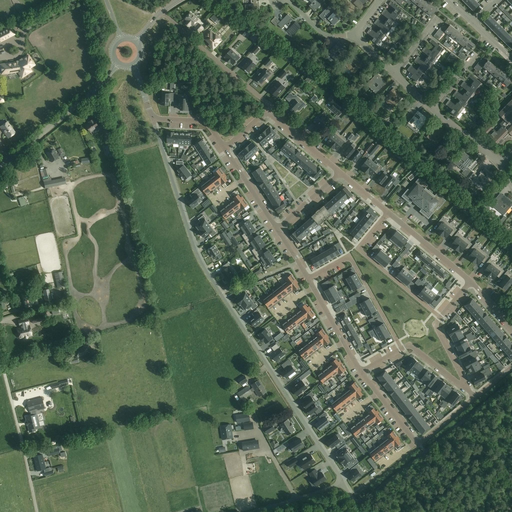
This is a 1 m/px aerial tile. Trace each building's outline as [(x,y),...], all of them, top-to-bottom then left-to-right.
[(260,9),(259,0),(251,0),(251,4),(245,5),(245,10),(260,9)] [(324,1),(323,0),(309,0),(312,2),(309,6),(314,11),(324,1)] [(414,8),(416,5),(420,0),(411,0),(411,1),(415,3),(412,7),(414,8)] [(420,7),(415,13),(417,14),(421,8),(426,2),(424,0),(420,0),(416,5),(420,7)] [(474,0),(468,6),(473,11),(478,5),(474,0)] [(423,16),(426,12),(431,6),(430,4),(430,3),(427,1),(426,2),(421,8),(425,11),(422,15),(423,16)] [(395,9),(393,11),(400,17),(404,12),(390,2),(388,4),(395,9)] [(324,21),(328,18),(334,24),(339,20),(336,17),(338,15),(329,6),(319,16),(324,21)] [(431,16),(437,10),(431,6),(426,12),(429,15),(427,18),(428,20),(431,16)] [(385,9),(383,11),(396,21),(400,17),(393,11),(391,14),(385,9)] [(211,18),(217,24),(224,16),(218,11),(211,18)] [(387,18),(386,21),(393,26),(396,21),(383,11),(381,14),(387,18)] [(198,20),(191,13),(185,19),(187,21),(185,24),(189,27),(191,25),(193,26),(193,25),(196,27),(194,29),(199,33),(204,28),(199,24),(198,24),(196,22),(198,20)] [(276,26),(277,25),(281,28),(285,24),(290,28),(287,31),(292,35),(300,27),(295,22),(293,25),(291,23),(293,20),(287,14),(280,22),(277,19),(273,23),(276,26)] [(488,26),(494,21),(489,16),(484,22),(488,26)] [(377,19),(376,21),(389,31),(393,26),(386,21),(384,23),(377,19)] [(376,21),(374,23),(380,28),(378,30),(385,36),(389,31),(376,21)] [(494,21),(488,26),(493,31),(498,25),(494,21)] [(447,39),(449,36),(455,29),(450,25),(448,28),(446,30),(444,32),(448,35),(445,38),(447,39)] [(503,30),(498,25),(493,31),(497,35),(503,30)] [(0,40),(14,34),(10,27),(0,32),(0,40)] [(241,33),(245,36),(249,31),(246,27),(241,33)] [(370,28),(368,30),(382,40),(385,36),(378,30),(376,33),(370,28)] [(450,45),(455,40),(454,40),(460,33),(455,29),(449,36),(453,38),(448,44),(450,45)] [(367,33),(373,38),(371,40),(378,45),(382,40),(368,30),(367,33)] [(503,30),(497,35),(502,40),(507,34),(503,30)] [(210,31),(204,38),(210,44),(208,45),(213,49),(221,41),(219,39),(220,39),(215,35),(210,31)] [(454,40),(455,40),(458,42),(455,46),(457,47),(459,44),(465,37),(460,33),(454,40)] [(507,34),(502,40),(506,44),(511,39),(507,34)] [(463,46),(459,51),(460,53),(462,51),(464,48),(470,41),(465,37),(459,44),(463,46)] [(433,49),(440,54),(444,49),(431,39),(429,42),(435,46),(433,49)] [(470,52),(475,45),(470,41),(464,48),(468,50),(465,53),(467,55),(469,51),(470,52)] [(337,62),(348,51),(338,42),(328,53),(337,62)] [(257,46),(251,52),(254,54),(260,49),(260,48),(257,46)] [(425,47),(423,49),(436,59),(440,54),(433,49),(431,51),(425,47)] [(240,58),(236,55),(231,49),(224,57),(227,59),(226,60),(229,63),(230,63),(233,65),(233,64),(235,66),(237,63),(236,62),(240,58)] [(436,59),(423,49),(422,51),(428,56),(426,59),(432,64),(436,59)] [(0,67),(1,74),(18,71),(21,77),(31,71),(29,68),(34,65),(28,55),(18,62),(0,64),(0,67)] [(350,72),(353,75),(364,63),(354,55),(344,66),(346,69),(345,70),(348,74),(350,72)] [(417,57),(416,59),(429,69),(430,70),(434,65),(432,64),(426,59),(423,61),(417,57)] [(256,65),(256,64),(250,59),(242,67),(248,73),(256,65)] [(429,69),(416,59),(414,61),(420,65),(418,68),(425,73),(429,69)] [(484,65),(482,67),(486,69),(483,73),(485,74),(487,71),(493,64),(488,60),(486,62),(484,65)] [(490,78),(492,75),(498,68),(493,64),(487,71),(491,73),(488,77),(490,78)] [(425,73),(418,68),(416,70),(410,66),(409,68),(412,70),(422,78),(425,73)] [(412,70),(409,68),(407,70),(413,75),(411,77),(418,83),(422,78),(412,70)] [(493,81),(495,82),(497,79),(503,72),(498,68),(492,75),(496,77),(493,81)] [(261,84),(264,81),(265,81),(266,79),(268,77),(271,74),(269,72),(270,72),(269,71),(267,70),(267,69),(265,71),(264,70),(260,73),(258,75),(259,75),(255,79),(261,84)] [(287,73),(284,70),(278,76),(281,79),(287,73)] [(501,81),(498,85),(500,86),(502,83),(502,82),(508,76),(503,72),(497,79),(501,81)] [(377,74),(366,85),(375,94),(386,83),(377,74)] [(472,84),(479,89),(482,84),(469,74),(467,76),(474,81),(472,84)] [(511,79),(508,76),(502,82),(502,83),(506,85),(503,88),(505,90),(507,87),(511,80),(511,79)] [(273,95),(275,97),(276,97),(285,88),(278,81),(269,91),(273,94),(273,95)] [(479,89),(472,84),(470,86),(464,81),(462,84),(475,94),(479,89)] [(475,94),(462,84),(460,86),(466,91),(464,93),(471,98),(475,94)] [(309,95),(311,92),(306,87),(303,90),(309,95)] [(392,108),(403,97),(393,88),(383,99),(392,108)] [(471,98),(464,93),(462,96),(456,91),(454,93),(467,103),(471,98)] [(162,100),(161,100),(161,105),(168,105),(169,102),(170,102),(170,101),(173,101),(174,93),(163,93),(162,100)] [(296,98),(294,96),(290,93),(285,98),(289,101),(291,103),(287,108),(289,109),(288,110),(291,113),(292,112),(293,114),(294,113),(295,114),(298,110),(299,111),(302,107),(301,106),(304,102),(297,97),(296,98)] [(467,103),(454,93),(453,95),(459,100),(457,103),(464,108),(467,103)] [(330,108),(338,115),(343,110),(341,108),(344,104),(335,96),(330,103),(332,105),(330,108)] [(187,99),(176,99),(176,105),(179,106),(179,107),(180,107),(180,110),(188,110),(188,105),(187,105),(187,99)] [(449,100),(447,103),(460,113),(464,108),(457,103),(455,105),(449,100)] [(511,100),(504,109),(503,108),(498,114),(504,120),(500,124),(502,126),(496,132),(493,129),(488,135),(499,146),(504,140),(503,139),(509,133),(511,136),(511,100)] [(460,113),(447,103),(445,105),(452,110),(449,112),(456,118),(460,113)] [(408,113),(413,116),(417,111),(412,107),(408,113)] [(323,115),(325,113),(325,112),(322,110),(317,116),(320,119),(323,115)] [(418,131),(428,119),(417,111),(408,123),(418,131)] [(86,126),(90,132),(99,127),(100,129),(105,127),(101,122),(97,124),(94,119),(90,122),(90,123),(86,126)] [(325,126),(319,121),(311,130),(317,135),(325,126)] [(0,126),(8,138),(15,133),(7,122),(0,126)] [(487,133),(492,128),(488,124),(483,130),(487,133)] [(436,145),(446,133),(436,125),(426,137),(436,145)] [(266,131),(272,138),(276,134),(270,127),(266,131)] [(341,136),(333,129),(328,135),(331,138),(327,142),(329,144),(329,145),(331,147),(341,136)] [(261,134),(261,135),(268,142),(272,138),(266,131),(266,130),(261,134)] [(261,135),(257,138),(263,146),(268,142),(261,135)] [(337,150),(346,140),(341,136),(331,147),(334,149),(335,149),(337,150)] [(194,145),(197,150),(206,145),(203,140),(202,140),(201,139),(199,141),(199,142),(194,145)] [(254,153),(255,153),(259,149),(252,142),(248,146),(254,153)] [(285,154),(292,146),(287,142),(280,150),(285,154)] [(353,143),(344,154),(349,159),(357,149),(356,149),(356,150),(354,147),(355,145),(353,143)] [(368,152),(372,155),(379,146),(375,143),(368,152)] [(112,145),(106,146),(105,146),(107,154),(109,154),(110,158),(116,156),(115,152),(113,152),(112,145)] [(206,145),(197,150),(201,155),(209,149),(206,145)] [(243,150),(244,150),(251,158),(255,154),(255,153),(254,153),(248,146),(243,150)] [(290,157),(296,149),(292,146),(285,154),(286,153),(290,157)] [(57,155),(54,149),(46,154),(51,162),(59,158),(58,156),(59,156),(58,154),(57,155)] [(209,149),(201,155),(204,160),(212,154),(209,149)] [(294,161),(301,153),(296,149),(290,157),(294,160),(293,161),(294,161)] [(357,149),(349,159),(349,158),(355,163),(364,152),(361,150),(359,152),(357,149)] [(246,162),(251,158),(244,150),(238,155),(241,159),(243,158),(246,162)] [(466,167),(473,159),(463,151),(453,163),(463,171),(461,173),(466,177),(471,171),(466,167)] [(213,153),(212,154),(204,160),(207,165),(216,159),(215,158),(216,158),(213,153)] [(298,165),(305,157),(301,153),(294,161),(298,165)] [(365,172),(373,162),(370,160),(373,157),(371,155),(361,167),(363,169),(363,170),(365,172)] [(303,168),(309,160),(305,157),(298,165),(299,164),(303,168)] [(307,171),(314,164),(309,160),(303,168),(307,171)] [(179,164),(182,167),(178,170),(180,173),(179,174),(184,180),(191,175),(184,166),(183,164),(183,161),(176,161),(176,164),(179,164)] [(371,175),(375,170),(378,172),(383,167),(378,163),(376,165),(373,162),(365,172),(368,174),(369,173),(371,175)] [(312,175),(318,167),(314,164),(307,171),(312,175),(311,175),(312,175)] [(321,177),(324,172),(318,167),(312,175),(316,179),(319,175),(321,177)] [(218,179),(224,174),(220,168),(213,174),(215,175),(218,179)] [(263,172),(260,168),(252,173),(255,178),(263,172)] [(419,168),(408,178),(410,180),(422,170),(419,168)] [(478,176),(473,173),(468,179),(473,183),(475,181),(484,189),(494,177),(484,169),(478,176)] [(267,177),(263,172),(255,178),(258,182),(258,183),(267,177)] [(384,172),(377,180),(382,185),(391,174),(389,176),(384,172)] [(224,174),(218,179),(221,183),(222,185),(227,181),(225,177),(226,176),(224,174)] [(391,174),(382,185),(387,189),(392,183),(396,186),(400,181),(391,174)] [(221,183),(218,179),(215,175),(210,179),(216,187),(221,183)] [(261,187),(270,182),(267,177),(258,183),(261,187)] [(408,189),(406,191),(401,196),(404,198),(408,201),(407,201),(410,204),(413,201),(422,208),(419,211),(423,214),(423,213),(426,216),(426,217),(428,219),(438,207),(439,208),(446,200),(437,193),(435,195),(426,188),(428,185),(419,178),(409,190),(408,189)] [(66,184),(65,179),(44,183),(45,188),(66,184)] [(216,187),(210,179),(205,183),(212,191),(216,187)] [(273,187),(270,182),(261,187),(262,188),(262,187),(265,192),(274,186),(273,187)] [(205,183),(201,187),(207,194),(212,191),(205,183)] [(277,191),(274,186),(265,192),(268,197),(277,191)] [(341,191),(348,198),(347,198),(348,200),(353,196),(345,187),(341,191)] [(190,195),(192,197),(193,199),(188,202),(193,208),(202,201),(197,195),(201,193),(198,188),(190,195)] [(271,202),(279,196),(276,192),(277,191),(268,197),(271,202)] [(341,191),(337,195),(343,202),(347,198),(348,198),(341,191)] [(237,204),(244,199),(242,197),(240,198),(238,195),(233,199),(234,200),(237,204)] [(337,195),(333,199),(339,206),(340,207),(344,203),(343,202),(337,195)] [(499,195),(490,206),(492,208),(494,207),(503,215),(504,214),(505,216),(503,218),(506,220),(508,218),(507,217),(509,215),(506,212),(511,204),(511,202),(503,195),(501,198),(499,195)] [(24,196),(18,198),(20,206),(26,205),(24,196)] [(282,201),(279,196),(271,202),(274,206),(282,201)] [(248,205),(244,199),(237,204),(240,208),(242,210),(248,205)] [(328,203),(335,210),(339,206),(333,199),(328,203)] [(234,200),(229,204),(235,211),(240,208),(237,204),(234,200)] [(286,206),(282,201),(274,206),(278,213),(283,210),(282,208),(286,206)] [(324,206),(330,214),(331,213),(335,210),(328,203),(324,206)] [(235,211),(229,204),(225,207),(231,215),(235,211)] [(330,214),(324,206),(324,205),(319,209),(315,212),(316,212),(311,216),(312,217),(319,225),(324,221),(324,222),(327,219),(327,218),(331,214),(331,213),(330,214)] [(231,215),(225,207),(220,211),(226,219),(231,215)] [(368,212),(364,217),(372,223),(375,218),(368,212)] [(196,225),(200,232),(209,225),(204,219),(205,218),(203,215),(198,219),(200,221),(196,225)] [(312,217),(308,221),(314,228),(315,229),(319,225),(312,217)] [(364,217),(361,221),(368,227),(372,223),(364,217)] [(437,232),(440,235),(450,223),(442,217),(438,223),(440,225),(436,230),(438,231),(437,232)] [(241,229),(242,231),(252,225),(249,220),(243,224),(241,221),(235,225),(239,230),(241,229)] [(308,221),(304,225),(310,232),(314,228),(308,221)] [(361,221),(358,225),(365,231),(368,227),(361,221)] [(457,229),(450,223),(440,235),(443,237),(444,236),(446,238),(450,233),(452,235),(457,229)] [(210,224),(209,225),(200,232),(201,232),(200,233),(203,237),(209,233),(212,237),(217,233),(210,224)] [(255,230),(252,225),(242,231),(244,234),(242,235),(245,240),(251,236),(249,234),(255,230)] [(306,235),(310,232),(304,225),(299,228),(306,235)] [(358,225),(354,229),(361,235),(365,231),(358,225)] [(295,232),(301,239),(302,239),(306,235),(299,228),(295,232)] [(354,229),(351,233),(358,239),(361,235),(354,229)] [(397,231),(390,239),(395,243),(402,235),(397,231)] [(221,234),(225,242),(226,241),(227,243),(230,241),(224,232),(221,234)] [(301,239),(295,232),(290,236),(297,243),(302,239),(301,239)] [(452,247),(455,249),(465,238),(457,232),(453,237),(455,239),(451,244),(453,246),(452,247)] [(251,236),(245,240),(248,245),(250,244),(252,246),(262,240),(258,235),(253,239),(251,236)] [(402,235),(395,243),(401,248),(408,240),(402,235)] [(472,244),(465,238),(455,249),(458,252),(459,251),(461,253),(465,247),(468,249),(472,244)] [(265,245),(262,240),(252,246),(254,249),(252,250),(255,255),(261,251),(259,249),(265,245)] [(469,259),(472,261),(482,250),(475,244),(470,249),(472,251),(468,257),(470,258),(469,259)] [(217,260),(222,257),(214,245),(207,250),(213,258),(214,257),(217,260)] [(335,246),(330,249),(335,257),(340,254),(335,246)] [(330,249),(325,251),(330,259),(335,257),(330,249)] [(261,251),(255,255),(258,260),(260,259),(262,261),(261,262),(272,255),(268,250),(263,254),(261,251)] [(381,250),(374,258),(379,263),(386,255),(381,250)] [(420,250),(415,255),(425,263),(429,258),(420,250)] [(489,256),(482,250),(472,261),(476,264),(476,263),(478,265),(482,260),(485,262),(489,256)] [(325,251),(321,254),(325,262),(330,259),(325,251)] [(321,254),(316,257),(321,265),(325,262),(321,254)] [(275,260),(272,255),(261,262),(264,267),(263,268),(265,270),(272,265),(271,263),(275,260)] [(386,255),(379,263),(384,267),(391,259),(386,255)] [(316,257),(311,259),(316,267),(321,265),(316,257)] [(429,258),(425,263),(434,271),(439,266),(429,258)] [(485,274),(488,276),(497,265),(490,259),(485,264),(488,266),(483,271),(485,273),(485,274)] [(221,271),(224,275),(224,274),(225,276),(225,277),(224,277),(227,282),(231,279),(232,281),(236,278),(233,274),(235,273),(228,263),(222,267),(224,270),(221,271)] [(504,271),(497,265),(488,276),(491,279),(491,278),(493,279),(498,274),(500,276),(504,271)] [(439,266),(434,271),(444,279),(448,273),(439,266)] [(403,268),(396,277),(401,281),(408,273),(403,268)] [(511,279),(509,277),(511,275),(507,271),(502,277),(505,278),(499,285),(506,290),(511,281),(511,279)] [(57,288),(66,286),(63,272),(54,273),(57,288)] [(356,273),(346,279),(349,285),(359,279),(356,273)] [(408,273),(401,281),(406,286),(413,277),(408,273)] [(289,285),(296,280),(291,275),(285,280),(286,282),(286,281),(289,285)] [(359,279),(349,285),(353,291),(362,285),(359,279)] [(296,280),(289,285),(293,289),(293,290),(293,291),(299,287),(296,284),(298,283),(296,280)] [(286,281),(286,282),(282,285),(288,293),(293,290),(293,289),(289,285),(286,281)] [(288,293),(282,285),(277,289),(283,297),(288,293)] [(334,286),(324,291),(327,297),(337,292),(334,286)] [(425,287),(418,295),(423,299),(430,291),(425,287)] [(241,304),(241,305),(249,298),(246,293),(248,292),(244,288),(239,292),(242,296),(236,301),(240,305),(241,304)] [(51,301),(48,289),(42,290),(45,302),(51,301)] [(277,289),(272,293),(279,300),(283,297),(277,289)] [(430,291),(423,299),(429,304),(435,296),(430,291)] [(337,292),(327,297),(331,303),(340,298),(337,292)] [(32,299),(30,300),(28,293),(21,295),(25,308),(32,306),(31,304),(33,303),(34,305),(38,303),(36,298),(32,299)] [(272,293),(268,296),(274,304),(279,300),(272,293)] [(274,304),(268,296),(263,300),(269,308),(274,304)] [(254,304),(249,298),(241,305),(246,311),(251,307),(253,310),(258,306),(256,303),(254,304)] [(370,298),(360,304),(363,310),(373,304),(370,298)] [(469,310),(476,303),(472,299),(465,305),(469,310)] [(480,308),(476,303),(469,310),(473,314),(480,308)] [(373,304),(363,310),(367,316),(376,310),(373,304)] [(304,314),(311,309),(309,307),(307,308),(305,305),(300,309),(301,310),(304,314)] [(480,308),(473,314),(477,319),(484,312),(480,308)] [(250,321),(255,327),(264,320),(260,314),(261,313),(257,309),(252,313),(255,317),(250,321)] [(308,320),(315,315),(311,309),(304,314),(307,318),(308,320)] [(307,318),(304,314),(301,310),(296,313),(302,321),(307,318)] [(484,312),(477,319),(481,323),(488,317),(484,312)] [(302,321),(296,313),(291,317),(298,325),(302,321)] [(345,314),(339,317),(345,328),(351,324),(345,314)] [(298,325),(291,317),(287,321),(293,329),(298,325)] [(488,317),(481,323),(485,328),(492,321),(488,317),(489,317),(488,317)] [(28,324),(27,318),(18,321),(19,326),(21,326),(21,328),(17,329),(20,338),(24,337),(24,338),(24,339),(25,339),(26,339),(27,339),(27,338),(27,337),(27,336),(31,335),(29,326),(28,327),(27,324),(28,324)] [(293,329),(287,321),(282,324),(288,332),(293,329)] [(496,326),(492,321),(485,328),(488,333),(496,326)] [(384,323),(374,329),(378,335),(387,329),(384,323)] [(351,324),(345,328),(351,338),(357,335),(351,324)] [(457,324),(447,329),(451,337),(451,336),(461,331),(457,324)] [(496,326),(488,333),(492,337),(500,330),(496,326)] [(265,329),(258,335),(261,337),(260,338),(263,341),(265,344),(272,338),(265,329)] [(326,335),(322,329),(316,334),(317,336),(320,340),(326,335)] [(387,329),(378,335),(381,341),(390,335),(387,329)] [(500,330),(492,337),(496,342),(504,335),(500,330)] [(451,336),(454,342),(454,341),(463,337),(461,331),(451,336)] [(327,338),(328,337),(326,335),(320,340),(323,344),(324,345),(329,341),(327,338)] [(357,335),(351,338),(357,349),(363,346),(357,335)] [(508,339),(504,335),(496,342),(500,346),(508,339)] [(323,344),(320,340),(317,336),(313,340),(319,348),(323,344)] [(508,339),(500,346),(504,351),(511,343),(511,344),(508,340),(508,339)] [(319,348),(313,340),(308,343),(314,351),(319,348)] [(456,347),(459,352),(469,347),(470,347),(467,341),(457,347),(456,346),(456,347)] [(481,341),(478,343),(482,350),(487,348),(481,341)] [(314,351),(308,343),(303,347),(309,355),(314,351)] [(285,355),(276,344),(271,347),(275,352),(271,355),(276,361),(280,358),(280,359),(285,355)] [(85,347),(78,349),(78,347),(75,348),(76,350),(78,358),(86,356),(87,356),(87,355),(85,347)] [(309,355),(303,347),(298,351),(304,359),(309,355)] [(469,354),(471,356),(476,353),(475,351),(472,352),(469,347),(459,352),(462,358),(469,354)] [(467,369),(467,368),(478,362),(476,357),(478,356),(476,353),(471,356),(472,359),(464,363),(467,369)] [(413,358),(405,367),(412,372),(418,363),(419,363),(413,358)] [(288,359),(281,365),(285,370),(281,372),(286,378),(295,371),(291,365),(292,364),(288,359)] [(335,368),(341,363),(340,361),(338,362),(336,359),(331,363),(332,364),(335,368)] [(302,360),(299,362),(303,367),(301,369),(303,372),(309,368),(302,360)] [(467,368),(470,374),(470,373),(480,369),(480,368),(482,367),(479,362),(478,362),(467,368)] [(341,363),(335,368),(338,372),(339,374),(346,369),(341,363)] [(412,372),(416,375),(415,377),(417,379),(421,374),(419,372),(423,367),(419,363),(418,363),(412,372)] [(332,364),(327,368),(333,376),(338,372),(335,368),(332,364)] [(492,373),(489,367),(484,369),(480,372),(481,374),(473,379),(476,386),(480,384),(480,382),(486,379),(484,376),(487,374),(488,375),(492,373)] [(327,368),(322,372),(328,380),(333,376),(327,368)] [(423,376),(421,374),(417,379),(420,381),(421,379),(426,383),(433,374),(432,374),(428,370),(427,370),(428,371),(423,376)] [(381,382),(389,376),(385,371),(377,377),(381,382)] [(328,380),(322,372),(317,375),(324,383),(328,380)] [(426,383),(425,383),(430,387),(438,378),(433,374),(432,374),(433,374),(426,383)] [(247,381),(246,378),(244,375),(238,379),(242,384),(247,381)] [(389,376),(381,382),(385,387),(393,380),(389,376)] [(259,380),(252,385),(251,385),(253,388),(250,390),(248,386),(238,393),(242,400),(252,393),(252,392),(255,390),(259,397),(266,392),(263,387),(259,380)] [(393,380),(385,387),(389,391),(388,391),(397,385),(393,380)] [(302,381),(292,389),(297,396),(307,388),(302,381)] [(440,394),(447,385),(444,383),(443,382),(442,381),(435,390),(440,394)] [(359,388),(355,382),(348,387),(350,389),(353,393),(359,388)] [(397,385),(388,391),(392,396),(400,390),(397,385)] [(447,385),(440,394),(445,398),(445,397),(451,389),(452,389),(450,388),(448,386),(447,385)] [(359,388),(353,393),(356,397),(357,398),(362,394),(360,391),(361,390),(359,388)] [(356,397),(353,393),(350,389),(345,393),(352,401),(356,397)] [(400,390),(392,396),(393,396),(396,401),(404,394),(400,390)] [(302,403),(306,409),(315,402),(315,403),(315,402),(316,403),(316,402),(315,402),(316,401),(312,396),(314,395),(311,392),(305,396),(308,399),(302,404),(302,403)] [(457,393),(456,392),(449,401),(454,405),(458,400),(460,401),(462,398),(463,397),(460,395),(457,393)] [(345,393),(341,396),(347,404),(352,401),(345,393)] [(404,394),(396,401),(400,405),(408,399),(404,394)] [(347,404),(341,396),(336,400),(342,408),(347,404)] [(37,419),(36,415),(37,415),(36,410),(45,408),(42,397),(27,401),(30,412),(31,412),(32,416),(26,417),(28,423),(29,422),(31,432),(39,430),(36,419),(37,418),(37,419)] [(408,399),(400,405),(403,410),(411,404),(408,399)] [(342,408),(336,400),(331,404),(337,412),(342,408)] [(310,415),(315,411),(317,414),(322,410),(320,407),(319,408),(315,403),(315,402),(306,409),(305,409),(310,415)] [(415,409),(411,404),(403,410),(407,415),(415,409)] [(373,418),(379,413),(377,410),(376,412),(373,408),(368,412),(369,414),(373,418)] [(415,409),(407,415),(410,419),(411,420),(419,413),(415,409)] [(315,424),(320,430),(330,422),(325,417),(327,415),(325,412),(319,416),(322,419),(315,424)] [(249,413),(236,415),(237,423),(250,420),(249,413)] [(379,413),(373,418),(375,422),(377,424),(383,418),(379,413)] [(423,418),(419,413),(411,420),(415,424),(423,418)] [(369,414),(364,417),(371,425),(375,422),(373,418),(369,414)] [(364,417),(360,421),(366,429),(371,425),(364,417)] [(423,418),(415,424),(418,429),(426,423),(423,418)] [(290,424),(288,419),(280,424),(282,428),(281,429),(281,430),(282,432),(284,432),(285,432),(287,435),(295,431),(292,426),(293,426),(291,423),(290,424)] [(360,421),(355,425),(361,433),(366,429),(360,421)] [(267,434),(275,429),(271,423),(264,428),(267,434)] [(349,436),(351,433),(343,423),(341,425),(349,436)] [(430,428),(426,423),(418,429),(422,434),(430,428)] [(230,424),(220,426),(222,440),(233,438),(230,424)] [(361,433),(355,425),(350,428),(356,436),(361,433)] [(391,442),(397,437),(393,431),(387,436),(388,438),(391,442)] [(327,442),(332,448),(335,445),(338,449),(346,442),(343,439),(339,433),(336,435),(327,442)] [(397,437),(391,442),(394,446),(395,447),(400,443),(398,440),(399,439),(397,437)] [(300,438),(295,442),(294,441),(289,444),(294,452),(295,451),(296,452),(298,450),(304,445),(300,438)] [(388,438),(384,442),(390,450),(394,446),(391,442),(388,438)] [(243,451),(253,449),(259,448),(258,440),(242,443),(243,451)] [(384,442),(379,445),(385,453),(390,450),(384,442)] [(347,447),(345,445),(340,449),(342,451),(336,456),(339,459),(338,460),(340,462),(350,454),(345,448),(347,447)] [(385,453),(379,445),(374,449),(380,457),(385,453)] [(55,449),(47,451),(48,456),(60,453),(60,451),(62,450),(61,446),(59,446),(58,446),(54,447),(55,449)] [(380,457),(374,449),(369,453),(375,461),(380,457)] [(42,454),(39,455),(34,457),(37,471),(46,469),(42,454)] [(304,469),(311,465),(315,462),(314,461),(310,454),(306,457),(306,456),(306,457),(303,459),(303,458),(302,459),(303,459),(299,461),(304,469)] [(354,460),(350,454),(340,462),(342,464),(345,468),(351,463),(353,466),(358,462),(356,459),(354,460)] [(290,467),(298,462),(296,458),(287,463),(290,467)] [(253,474),(253,470),(264,469),(263,460),(248,461),(249,474),(253,474)] [(353,472),(349,475),(353,482),(364,473),(357,464),(351,469),(353,472)] [(315,469),(309,473),(313,478),(312,479),(316,486),(326,479),(322,472),(319,474),(315,469)]
